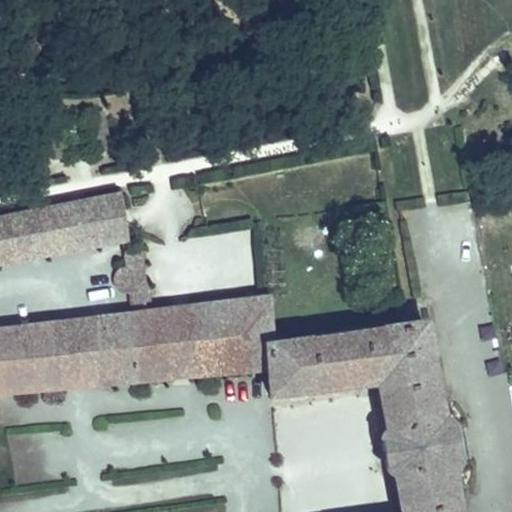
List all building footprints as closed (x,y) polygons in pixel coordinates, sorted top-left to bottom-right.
[(0,262),(124,241),(118,197),(0,220),(0,262)] [(323,247),(321,226),(293,229),(295,250),(323,247)] [(123,255),(125,268),(120,270),(117,273),(115,276),(114,279),(114,283),(115,286),(116,288),(118,290),(119,291),(122,293),(125,294),(128,294),(131,316),(145,314),(144,303),(150,303),(147,289),(146,285),(145,283),(144,279),(144,277),(144,270),(145,265),(144,252),(123,255)] [(131,316),(92,321),(96,386),(172,379),(171,369),(191,368),(192,377),(268,370),(270,398),(310,394),(310,393),(378,385),(387,434),(385,436),(384,437),(382,439),(381,441),(381,443),(386,469),(387,471),(388,473),(390,474),(393,476),(395,476),(401,511),(456,511),(450,478),(452,478),(452,475),(456,463),(458,463),(452,430),(450,431),(441,420),(441,418),(439,418),(428,355),(429,355),(424,326),(384,332),(384,333),(309,344),(309,343),(270,348),(266,300),(145,314),(131,316)] [(67,388),(96,386),(92,321),(63,324),(67,388)] [(0,331),(0,394),(67,388),(63,324),(0,331)] [(172,379),(192,377),(191,368),(171,369),(172,379)]
